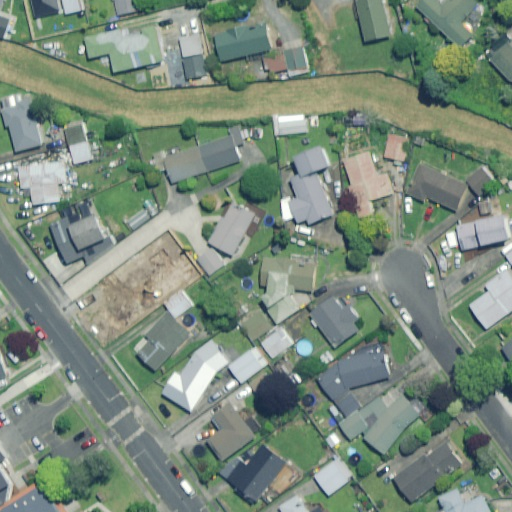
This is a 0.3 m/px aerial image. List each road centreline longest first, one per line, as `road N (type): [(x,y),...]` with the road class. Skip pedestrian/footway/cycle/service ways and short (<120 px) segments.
road 1 (residential): [(190,511),(0,255)]
road 2 (residential): [(511,433),(402,282)]
